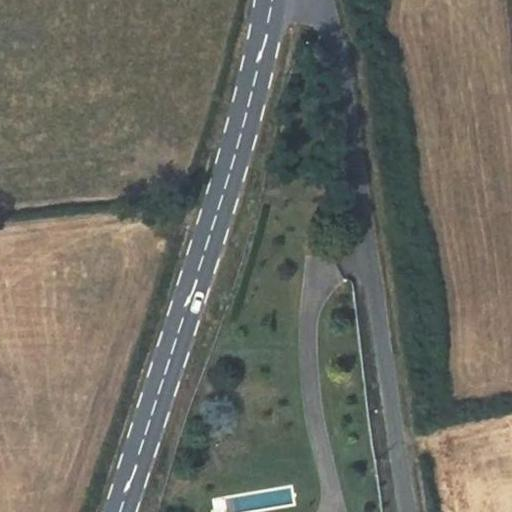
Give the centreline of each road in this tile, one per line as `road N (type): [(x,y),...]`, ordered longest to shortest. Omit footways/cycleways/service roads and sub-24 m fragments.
road 1 (secondary): [(127,511),(240,163),(275,0)]
road 2 (residential): [(407,511),(338,49),(317,0)]
